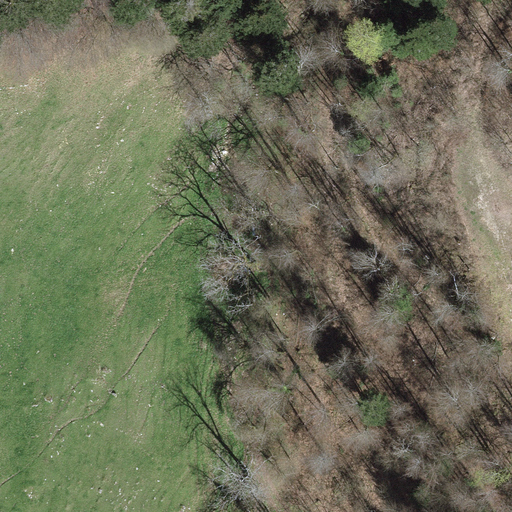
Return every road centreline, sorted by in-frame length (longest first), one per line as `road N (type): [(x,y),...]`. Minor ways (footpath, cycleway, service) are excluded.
road 1 (track): [(338,22),(326,62),(329,105),(381,236),(468,344),(511,382)]
road 2 (track): [(498,0),(477,133),(511,264)]
